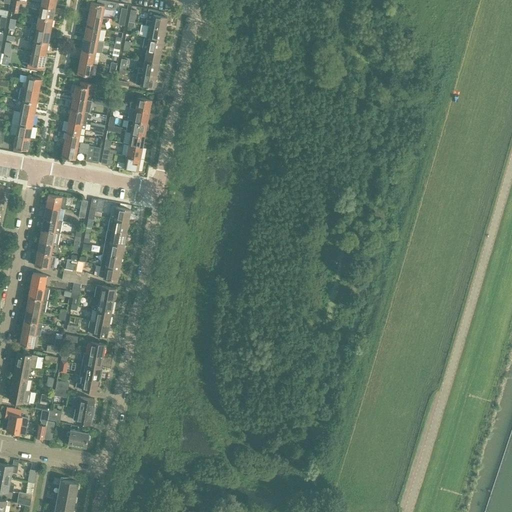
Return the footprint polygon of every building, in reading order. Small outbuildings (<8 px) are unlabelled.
[(91,1),(89,13),(103,16),(104,7),(116,9),(117,2),(105,0),(97,0),(97,2),(91,1)] [(53,19),(55,7),(42,4),(39,16),(53,19)] [(122,7),(120,19),(126,20),(128,8),(122,7)] [(7,18),(8,10),(3,9),(0,8),(0,16),(1,16),(7,18)] [(132,9),(129,21),(135,22),(137,10),(132,9)] [(147,24),(165,28),(168,16),(166,15),(166,14),(165,12),(159,11),(158,14),(154,13),(153,20),(147,19),(146,24),(147,24)] [(101,28),(103,16),(89,13),(87,25),(101,28)] [(53,19),(39,16),(38,23),(32,22),(31,27),(37,28),(51,31),(53,19)] [(163,40),(165,28),(147,24),(145,36),(163,40)] [(98,40),(101,28),(87,25),(84,37),(98,40)] [(49,42),(51,31),(37,28),(35,40),(49,42)] [(163,40),(145,36),(142,49),(147,49),(161,51),(162,47),(163,47),(164,46),(165,42),(164,41),(163,40)] [(96,51),(98,40),(84,37),(82,49),(96,51)] [(46,54),(49,42),(35,40),(32,51),(46,54)] [(98,40),(96,51),(102,53),(104,41),(98,40)] [(94,63),(96,51),(82,49),(80,60),(94,63)] [(159,63),(161,51),(147,49),(145,61),(159,63)] [(44,66),(46,54),(32,51),(30,63),(29,63),(28,67),(42,70),(43,66),(44,66)] [(92,75),(94,63),(80,60),(78,72),(92,75)] [(160,64),(159,63),(145,61),(143,67),(139,66),(138,71),(156,75),(157,70),(159,70),(160,69),(161,65),(160,64)] [(156,79),(156,75),(138,71),(135,83),(154,87),(154,86),(155,86),(157,85),(157,81),(157,80),(156,79)] [(27,75),(25,88),(39,90),(41,78),(27,75)] [(117,80),(116,86),(128,88),(129,82),(117,80)] [(75,84),(72,97),(86,99),(89,87),(95,88),(96,84),(81,81),(80,85),(75,84)] [(36,102),(39,90),(25,88),(20,87),(18,99),(22,100),(36,102)] [(131,101),(129,108),(149,111),(151,99),(138,96),(137,102),(131,101)] [(92,100),(86,99),(72,97),(72,101),(70,101),(69,102),(69,107),(70,108),(84,111),(88,112),(90,112),(92,100)] [(34,114),(36,102),(22,100),(20,111),(34,114)] [(88,112),(84,111),(70,108),(68,120),(82,123),(86,124),(88,112)] [(147,123),(149,111),(129,108),(127,119),(128,120),(147,123)] [(32,126),(34,114),(20,111),(18,123),(32,126)] [(86,124),(82,123),(68,120),(66,132),(80,135),(81,128),(85,129),(86,124)] [(147,123),(128,120),(126,131),(131,132),(145,135),(146,130),(147,130),(148,129),(149,125),(148,124),(147,124),(147,123)] [(30,138),(32,126),(18,123),(16,135),(30,138)] [(125,131),(123,143),(129,144),(131,132),(126,131),(125,131)] [(78,142),(80,135),(66,132),(63,144),(88,148),(89,145),(89,144),(78,142)] [(129,144),(142,147),(145,135),(131,132),(129,144)] [(27,149),(30,138),(16,135),(13,147),(27,149)] [(95,151),(96,146),(89,145),(88,148),(63,144),(61,156),(75,159),(77,151),(87,154),(86,161),(92,162),(95,151)] [(140,159),(142,147),(129,144),(127,156),(140,159)] [(117,151),(111,149),(110,154),(108,165),(114,166),(115,159),(116,154),(117,151)] [(108,165),(110,154),(103,153),(101,164),(108,165)] [(138,171),(140,159),(127,156),(116,154),(115,159),(126,161),(123,173),(132,174),(132,170),(138,171)] [(48,193),(46,205),(64,209),(67,197),(48,193)] [(92,197),(89,213),(95,214),(98,199),(92,197)] [(82,200),(79,211),(85,212),(87,201),(82,200)] [(62,221),(64,209),(46,205),(44,217),(57,220),(62,221)] [(112,205),(110,217),(128,220),(130,209),(112,205)] [(60,232),(62,221),(57,220),(44,217),(41,229),(60,232)] [(126,232),(128,220),(110,217),(107,229),(126,232)] [(60,232),(41,229),(39,240),(53,243),(58,244),(60,232)] [(126,232),(107,229),(105,240),(124,244),(125,239),(126,239),(127,239),(128,234),(127,233),(126,233),(126,232)] [(51,255),(53,243),(39,240),(37,252),(51,255)] [(122,256),(124,244),(105,240),(103,252),(122,256)] [(56,256),(51,255),(37,252),(34,265),(53,268),(56,256)] [(119,267),(122,256),(103,252),(101,264),(119,267)] [(117,280),(119,267),(101,264),(98,276),(103,277),(103,278),(117,280)] [(75,276),(76,270),(64,268),(63,274),(75,276)] [(89,273),(76,270),(75,276),(88,278),(89,273)] [(33,273),(31,285),(44,287),(47,275),(33,273)] [(74,282),(75,276),(63,274),(62,280),(74,282)] [(87,284),(88,278),(75,276),(74,282),(81,283),(87,284)] [(49,288),(44,287),(31,285),(28,296),(47,300),(49,288)] [(96,285),(94,296),(113,300),(116,288),(96,285)] [(45,311),(47,300),(28,296),(26,308),(40,311),(45,311)] [(113,300),(94,296),(92,308),(97,309),(111,312),(113,300)] [(40,311),(26,308),(25,313),(24,313),(23,313),(22,318),(23,319),(24,319),(24,320),(38,322),(40,311)] [(109,323),(111,312),(97,309),(95,321),(109,323)] [(38,322),(24,320),(22,332),(35,334),(40,335),(43,323),(38,322)] [(95,321),(90,320),(88,332),(106,336),(107,331),(109,331),(110,330),(110,326),(110,325),(109,325),(109,323),(95,321)] [(67,330),(79,333),(80,327),(68,324),(67,330)] [(19,344),(33,347),(35,334),(22,332),(19,344)] [(78,336),(66,334),(65,340),(77,342),(78,336)] [(59,353),(62,339),(56,338),(54,346),(48,345),(47,350),(59,353)] [(91,341),(89,353),(103,355),(105,344),(91,341)] [(15,364),(30,366),(35,368),(38,355),(18,352),(15,364)] [(100,368),(103,355),(89,353),(84,352),(81,364),(86,365),(100,368)] [(45,361),(57,363),(58,357),(46,355),(45,361)] [(27,378),(30,366),(15,364),(13,375),(27,378)] [(98,379),(100,368),(86,365),(81,364),(79,376),(82,376),(84,377),(84,376),(98,379)] [(25,390),(27,378),(13,375),(11,387),(25,390)] [(98,380),(98,379),(84,376),(84,377),(82,376),(80,383),(76,382),(75,388),(96,391),(97,387),(98,387),(99,386),(100,382),(99,381),(98,380)] [(57,380),(56,387),(68,389),(69,383),(57,380)] [(23,402),(25,390),(11,387),(9,399),(23,402)] [(67,397),(68,389),(56,387),(54,395),(67,397)] [(72,407),(76,408),(92,411),(93,410),(95,410),(95,406),(94,405),(95,399),(75,395),(72,407)] [(49,404),(37,402),(36,408),(48,410),(49,404)] [(7,431),(19,433),(25,434),(28,418),(22,417),(22,416),(20,415),(21,409),(7,407),(6,415),(10,416),(7,431)] [(51,407),(48,419),(48,420),(60,422),(62,410),(51,407)] [(92,412),(92,411),(76,408),(74,420),(76,420),(76,421),(90,423),(91,418),(93,417),(94,414),(92,412)] [(47,420),(46,426),(44,438),(51,439),(54,421),(47,420)] [(44,438),(46,426),(37,424),(35,436),(44,438)] [(88,432),(79,430),(71,428),(68,443),(86,446),(88,432)] [(0,462),(0,475),(10,478),(12,472),(17,473),(19,466),(13,465),(0,462)] [(34,482),(37,469),(30,468),(28,481),(34,482)] [(9,484),(10,478),(0,475),(0,489),(13,492),(14,485),(9,484)] [(61,479),(58,492),(76,496),(79,482),(61,479)] [(19,491),(18,498),(31,500),(32,494),(19,491)] [(74,510),(76,496),(58,492),(56,506),(74,510)]
